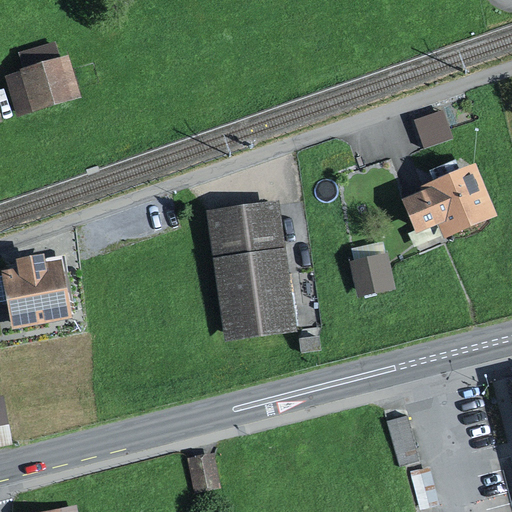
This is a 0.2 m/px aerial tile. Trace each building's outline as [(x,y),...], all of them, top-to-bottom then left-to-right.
[(77,94),(74,82),(65,85),(56,55),(24,65),(36,106),(77,94)] [(444,109),(415,120),(426,147),(455,136),(444,109)] [(485,212),(471,177),(409,203),(419,229),(444,218),(448,227),(485,212)] [(214,217),(230,336),(290,328),(273,209),(214,217)] [(355,267),(362,292),(392,285),(386,260),(355,267)] [(0,303),(12,301),(17,325),(76,314),(68,273),(58,275),(57,267),(42,270),(41,264),(21,268),(22,273),(0,277),(0,303)] [(302,353),(321,350),(317,327),(301,330),(299,336),(302,353)] [(419,462),(408,416),(386,422),(399,467),(419,462)] [(190,462),(196,491),(218,487),(212,457),(190,462)]
